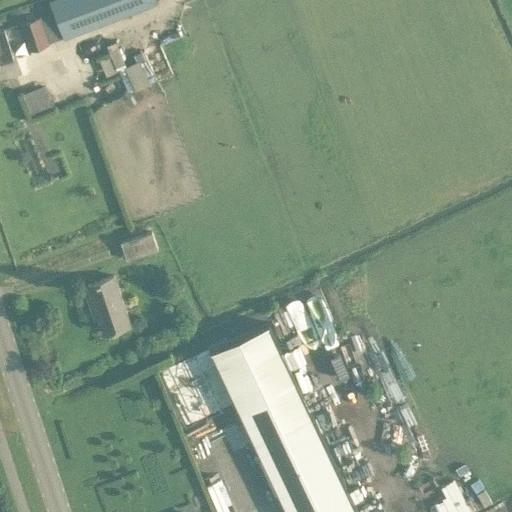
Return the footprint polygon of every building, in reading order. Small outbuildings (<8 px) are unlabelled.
[(54,0),(67,31),(146,0),(54,0)] [(22,17),(31,43),(51,37),(42,10),(22,17)] [(6,20),(2,22),(0,22),(0,55),(15,51),(6,20)] [(112,46),(101,51),(107,68),(119,64),(117,59),(126,56),(117,32),(108,36),(112,46)] [(141,52),(120,61),(130,84),(151,75),(141,52)] [(31,103),(52,94),(42,72),(22,81),(31,103)] [(153,223),(122,234),(129,252),(159,241),(153,223)] [(97,302),(105,324),(132,316),(115,268),(89,277),(93,288),(89,289),(94,303),(97,302)] [(291,511),(363,511),(270,313),(211,341),(291,511)]
